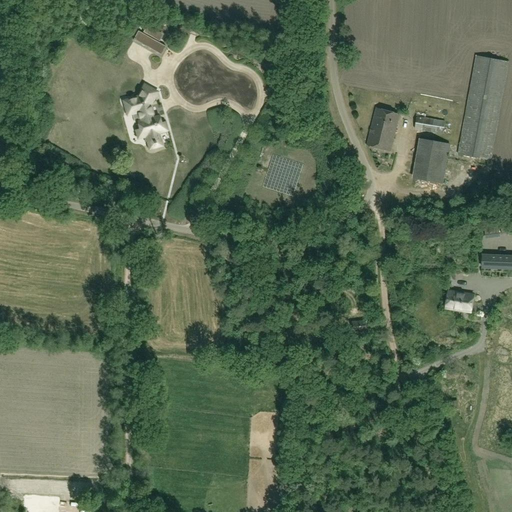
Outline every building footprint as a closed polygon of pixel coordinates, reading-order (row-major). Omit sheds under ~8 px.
[(152,39),(147,48),(161,55),(166,47),(152,39)] [(459,155),(490,161),(509,62),(477,57),(459,155)] [(144,85),(139,94),(140,97),(123,101),(127,115),(137,113),(140,122),(138,122),(139,128),(135,129),(138,139),(146,137),(149,149),(162,146),(158,133),(167,131),(164,123),(161,124),(159,117),(154,118),(153,114),(152,115),(150,110),(152,110),(150,105),(157,92),(144,85)] [(391,151),(400,115),(376,109),(367,145),(391,151)] [(418,122),(418,132),(444,133),(444,123),(418,122)] [(413,179),(419,180),(443,184),(450,145),(420,140),(413,179)] [(511,256),(483,256),(482,268),(511,269),(511,256)] [(474,296),(449,292),(446,308),(471,312),(474,296)] [(366,321),(352,323),(353,332),(366,331),(366,321)] [(278,461),(289,463),(290,455),(278,454),(278,461)]
